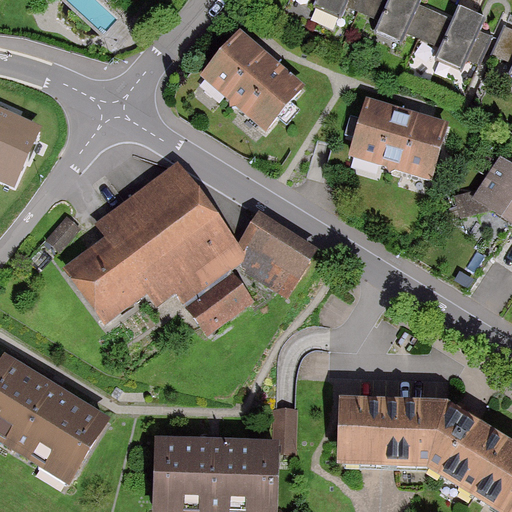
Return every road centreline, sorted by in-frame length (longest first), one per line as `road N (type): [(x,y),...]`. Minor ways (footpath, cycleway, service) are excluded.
road 1 (tertiary): [(511,356),(111,110)]
road 2 (residential): [(0,254),(111,110)]
road 3 (residential): [(111,110),(209,0)]
road 4 (tertiary): [(111,110),(45,75),(0,64)]
